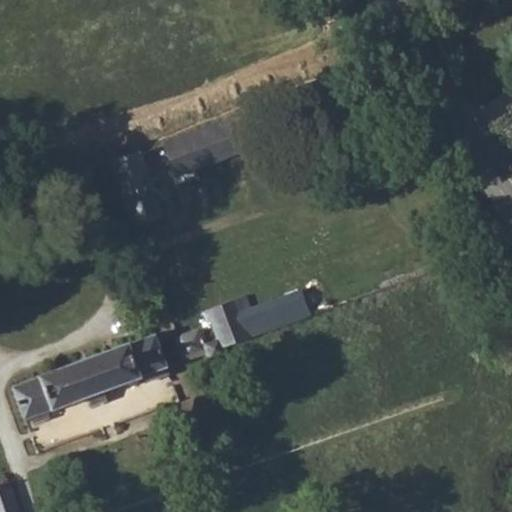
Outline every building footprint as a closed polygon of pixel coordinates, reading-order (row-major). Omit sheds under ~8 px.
[(440,27),(423,38),(439,64),(458,52),(453,44),(457,42),(451,32),(446,35),(440,27)] [(191,133),(163,145),(176,178),(276,141),(261,105),(191,133)] [(139,151),(106,163),(130,229),(161,217),(139,151)] [(194,330),(171,339),(180,363),(206,353),(209,361),(225,355),(222,348),(312,313),(302,288),(250,308),(245,294),(207,309),(217,335),(199,342),(194,330)] [(14,384),(31,428),(53,420),(49,410),(89,396),(92,405),(108,398),(107,388),(144,374),(148,383),(170,375),(166,364),(153,332),(109,348),(105,340),(73,352),(74,361),(14,384)]
